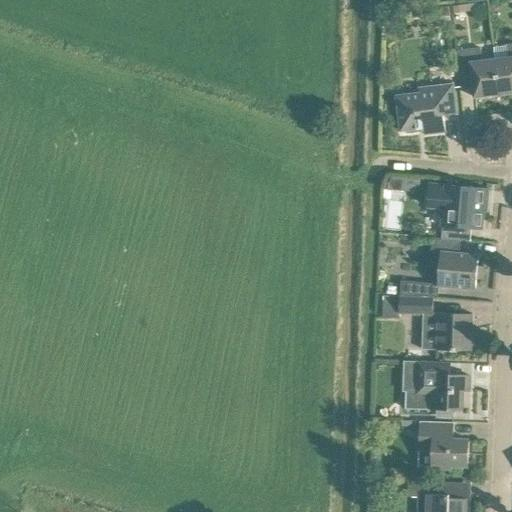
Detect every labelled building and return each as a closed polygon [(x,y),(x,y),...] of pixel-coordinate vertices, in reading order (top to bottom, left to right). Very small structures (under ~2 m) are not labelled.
[(511,44),(494,46),(495,59),(500,94),(511,92),(511,44)] [(500,94),(495,59),(483,60),(481,48),(457,51),(460,67),(462,87),(473,86),(475,97),(500,94)] [(397,95),(399,111),(401,130),(429,127),(430,133),(446,131),(444,115),(457,113),(455,94),(454,83),(420,87),(420,93),(397,95)] [(385,198),(399,200),(401,188),(420,191),(421,180),(389,175),(385,198)] [(444,207),(443,225),(482,228),(483,209),(482,209),(482,202),(487,202),(488,188),(430,184),(429,206),(444,207)] [(478,265),(479,255),(460,253),(461,240),(442,238),(433,237),(431,259),(441,260),(439,285),(476,289),(477,278),(484,279),(485,266),(478,265)] [(400,312),(434,313),(434,298),(384,296),(383,317),(399,317),(400,312)] [(423,348),(452,350),(472,350),(473,313),(453,313),(438,312),(438,330),(423,330),(423,348)] [(416,391),(406,391),(406,408),(429,409),(429,407),(463,409),(464,390),(471,390),(471,376),(457,375),(457,362),(417,361),(416,391)] [(465,466),(468,462),(469,439),(459,438),(456,441),(454,438),(454,437),(454,421),(420,420),(419,450),(434,451),(433,468),(451,468),(451,465),(465,466)] [(418,507),(428,508),(427,511),(466,511),(467,498),(450,498),(450,494),(443,494),(443,481),(408,480),(408,496),(418,496),(418,507)]
